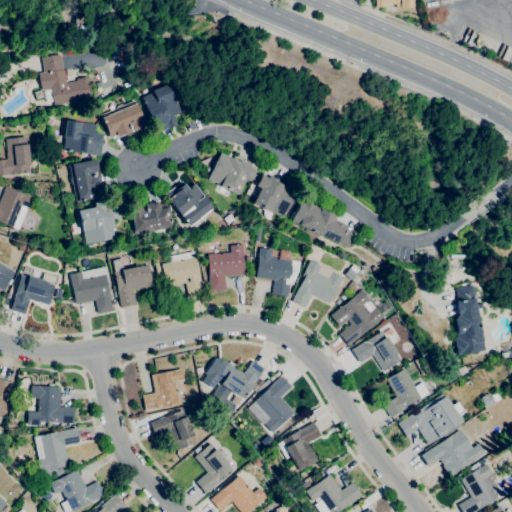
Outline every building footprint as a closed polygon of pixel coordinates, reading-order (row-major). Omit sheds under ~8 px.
[(53,105),(49,88),(40,90),(37,73),(42,72),(41,67),(38,68),(37,63),(40,62),(39,58),(59,54),(65,82),(76,80),(75,79),(87,76),(88,81),(87,81),(90,97),(53,105)] [(155,133),(141,97),(151,92),(151,90),(167,83),(179,112),(171,115),(175,124),(155,133)] [(108,138),(105,131),(107,130),(100,114),(115,108),(116,106),(120,104),(121,105),(134,100),(144,125),(133,130),(132,127),(131,128),(131,126),(129,127),(130,131),(123,134),(122,132),(108,138)] [(93,155),(61,150),(63,137),(59,136),(62,119),(94,124),(93,133),(102,134),(102,137),(98,136),(97,141),(101,141),(99,152),(93,151),(93,155)] [(0,174),(0,159),(6,159),(4,139),(24,136),(28,171),(24,172),(24,170),(6,172),(7,174),(0,174)] [(237,195),(219,186),(219,185),(206,179),(219,152),(232,158),(232,157),(248,164),(247,165),(249,166),(249,167),(254,169),(249,180),(244,178),(237,195)] [(74,201),(70,183),(69,183),(68,179),(69,177),(67,164),(94,159),(96,170),(93,171),(94,174),(97,174),(99,181),(97,182),(99,189),(93,190),(94,197),(74,201)] [(283,217),(270,211),(269,212),(252,203),(259,188),(255,186),(260,175),(266,178),(268,176),(276,180),(275,181),(295,192),(283,217)] [(186,224),(163,194),(180,181),(183,184),(183,183),(187,188),(193,183),(211,208),(197,218),(196,217),(186,224)] [(17,229),(0,222),(0,196),(4,186),(32,196),(27,208),(25,207),(17,229)] [(345,247),(290,221),(302,196),(318,204),(316,206),(333,214),(332,217),(334,218),(333,220),(345,225),(344,228),(352,232),(345,247)] [(83,244),(77,210),(93,207),(92,203),(108,199),(109,204),(106,204),(106,207),(109,206),(113,224),(110,225),(112,238),(83,244)] [(132,234),(127,207),(139,205),(140,208),(141,208),(141,209),(144,209),(143,204),(150,202),(150,203),(157,202),(158,204),(165,202),(170,227),(153,230),(152,232),(148,233),(146,232),(132,234)] [(208,291),(205,254),(229,252),(229,245),(241,244),(243,275),(223,276),(224,289),(208,291)] [(286,296),(270,294),(272,280),(254,277),(258,248),(270,249),(269,257),(278,258),(279,249),(288,250),(291,254),(290,261),(298,262),(297,270),(291,285),(288,284),(286,296)] [(186,295),(183,283),(165,287),(160,264),(170,262),(169,256),(192,251),(193,257),(194,257),(200,281),(203,281),(204,287),(201,288),(202,292),(186,295)] [(120,307),(112,272),(113,272),(111,260),(120,258),(122,269),(139,265),(139,266),(147,265),(151,285),(131,289),(134,304),(120,307)] [(303,308),(290,301),(304,274),(301,273),(308,260),(319,265),(319,264),(332,271),(331,272),(341,277),(327,303),(310,294),(303,308)] [(0,263),(13,271),(9,278),(11,280),(8,285),(6,283),(2,290),(0,288),(0,263)] [(96,313),(93,300),(74,304),(67,274),(102,267),(111,310),(96,313)] [(23,314),(9,310),(19,275),(26,277),(27,276),(40,280),(42,272),(55,276),(47,305),(27,299),(23,314)] [(348,282),(343,278),(347,273),(352,276),(348,282)] [(456,355),(453,338),(456,337),(454,331),(455,330),(453,319),(455,319),(454,316),(457,315),(455,302),(457,301),(454,288),(470,285),(473,298),(480,297),(483,312),(476,314),(483,350),(456,355)] [(347,345),(337,333),(349,324),(345,319),(337,326),(329,315),(360,290),(368,299),(365,302),(365,303),(368,300),(381,317),(347,345)] [(382,371),(371,354),(358,363),(350,350),(380,330),(384,337),(385,337),(395,353),(394,353),(399,360),(382,371)] [(232,391),(227,400),(199,381),(204,374),(202,373),(214,355),(225,361),(242,373),(250,360),(263,369),(257,378),(262,382),(255,391),(250,388),(243,399),(232,391)] [(144,411),(140,395),(153,392),(149,375),(180,368),(183,380),(174,382),(179,403),(144,411)] [(389,416),(382,404),(395,396),(385,379),(403,368),(415,389),(418,387),(424,396),(389,416)] [(271,433),(262,424),(261,425),(245,408),(280,376),(290,386),(278,397),(292,413),(271,433)] [(0,421),(0,379),(10,381),(2,418),(1,418),(0,421)] [(38,425),(25,424),(26,411),(36,411),(36,398),(29,397),(30,385),(59,387),(58,406),(72,407),(72,423),(38,421),(38,425)] [(427,444),(416,429),(405,436),(396,424),(440,393),(442,396),(444,396),(461,421),(438,438),(437,437),(427,444)] [(175,450),(168,431),(153,437),(148,422),(182,409),(194,443),(175,450)] [(298,470),(290,456),(285,459),(276,444),(281,441),(280,440),(311,422),(319,435),(306,443),(316,460),(298,470)] [(37,478),(34,460),(37,459),(32,436),(52,433),(51,431),(57,430),(58,430),(75,427),(78,442),(63,445),(67,465),(55,467),(55,469),(49,471),(50,476),(37,478)] [(448,475),(437,460),(427,467),(419,455),(456,430),(468,448),(475,443),(481,453),(448,475)] [(204,494),(194,481),(205,472),(192,457),(209,443),(232,470),(204,494)] [(471,470),(469,467),(481,459),(483,462),(471,470)] [(472,511),(460,511),(456,505),(469,497),(458,479),(484,463),(490,474),(483,478),(495,498),(472,511)] [(66,511),(63,511),(59,503),(65,500),(60,490),(53,494),(47,483),(75,469),(84,487),(96,481),(103,495),(70,511),(70,510),(66,511)] [(335,511),(316,511),(309,501),(310,500),(304,491),(328,474),(339,490),(351,482),(360,495),(335,511)] [(246,511),(238,511),(229,501),(218,510),(208,499),(237,475),(251,492),(257,487),(265,497),(246,511)] [(302,489),(300,486),(306,481),(308,485),(302,489)] [(291,498),(288,494),(296,488),(299,492),(291,498)] [(94,511),(100,507),(99,506),(113,494),(124,506),(116,511),(94,511)]
